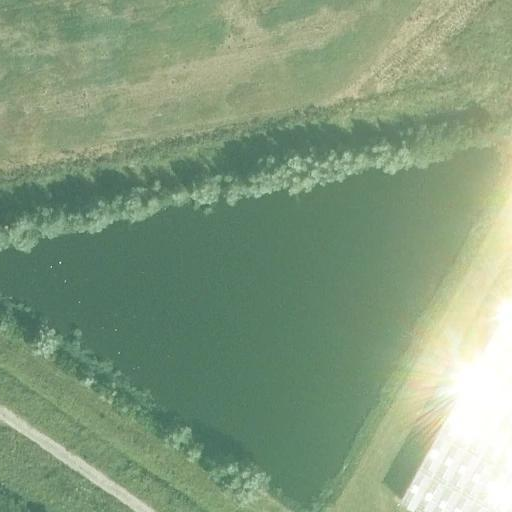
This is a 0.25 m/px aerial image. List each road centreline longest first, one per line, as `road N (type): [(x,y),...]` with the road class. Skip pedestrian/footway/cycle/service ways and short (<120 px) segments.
road 1 (unknown): [(442,0),(329,77),(255,109),(0,178)]
road 2 (unclassified): [(378,0),(283,63),(95,154),(29,223),(0,271)]
road 3 (unclassified): [(132,511),(0,443)]
